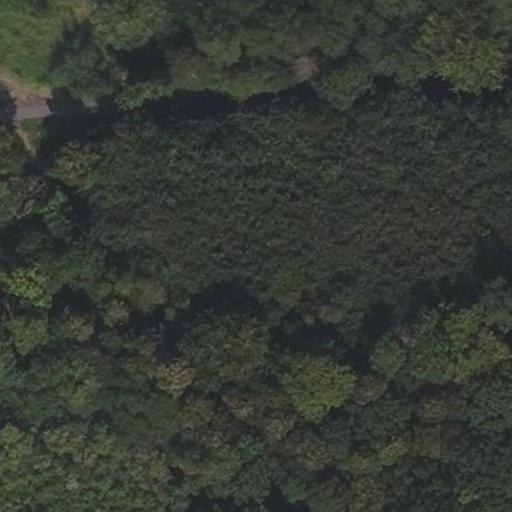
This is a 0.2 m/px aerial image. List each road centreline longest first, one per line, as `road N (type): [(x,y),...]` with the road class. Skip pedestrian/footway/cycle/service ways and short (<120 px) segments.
road 1 (track): [(138,308),(201,378),(295,511)]
road 2 (track): [(0,107),(138,308)]
